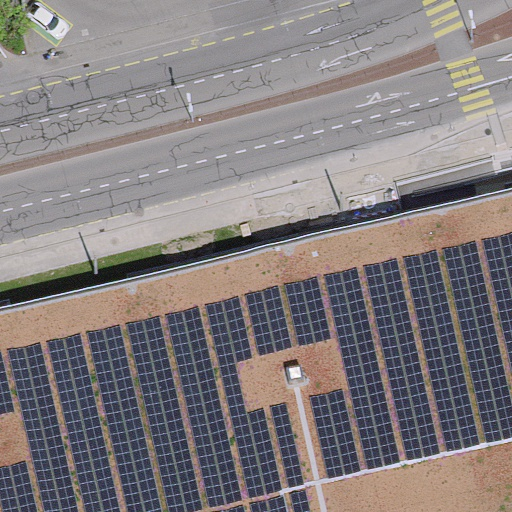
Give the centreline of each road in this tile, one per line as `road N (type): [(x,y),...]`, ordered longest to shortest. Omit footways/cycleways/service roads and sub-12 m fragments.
road 1 (secondary): [(0,218),(511,81)]
road 2 (secondary): [(436,0),(329,42),(0,127)]
